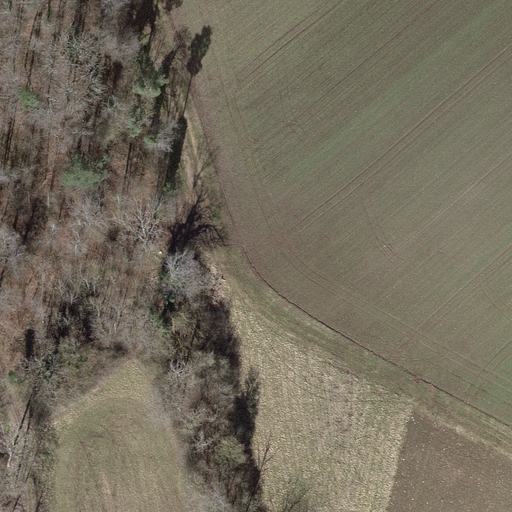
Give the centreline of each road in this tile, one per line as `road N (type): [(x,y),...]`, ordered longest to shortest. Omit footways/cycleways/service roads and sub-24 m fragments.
road 1 (track): [(152,0),(221,243),(242,277),(271,310),(511,445)]
road 2 (track): [(0,83),(48,107),(221,243)]
road 3 (track): [(34,511),(37,446),(0,361)]
